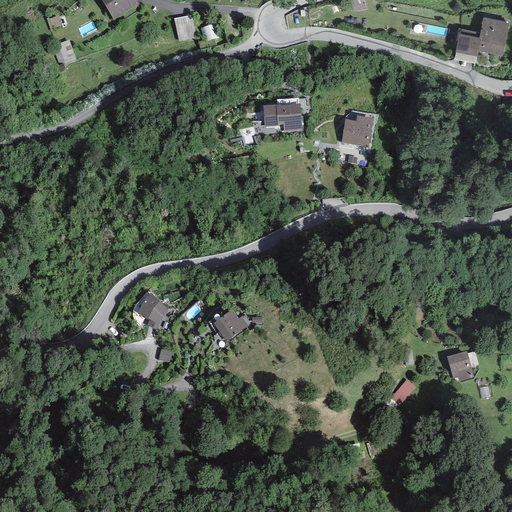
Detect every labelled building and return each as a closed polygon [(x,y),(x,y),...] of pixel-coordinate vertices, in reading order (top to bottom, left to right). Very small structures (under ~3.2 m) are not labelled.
[(138,4),(135,0),(101,0),(113,19),(138,4)] [(354,0),(355,10),(364,9),(363,0),(354,0)] [(191,15),(173,19),(178,41),(196,37),(191,15)] [(508,23),(483,18),(479,37),(459,33),(455,52),(478,57),(479,50),(502,55),(508,23)] [(63,65),(78,61),(71,41),(57,46),(63,65)] [(300,103),(263,106),(264,127),(277,126),(277,125),(283,124),(283,132),(302,131),(300,103)] [(356,121),(345,119),(341,143),(368,147),(373,118),(357,115),(356,121)] [(169,310),(151,293),(143,302),(137,314),(149,320),(147,326),(156,330),(162,317),(169,310)] [(238,319),(232,310),(213,323),(226,342),(249,326),(242,316),(238,319)] [(175,353),(161,350),(158,361),(173,364),(175,353)] [(466,351),(446,357),(453,379),(457,377),(459,383),(474,379),(466,351)] [(416,388),(407,380),(391,399),(400,407),(416,388)] [(487,387),(479,389),(481,398),(489,397),(487,387)]
